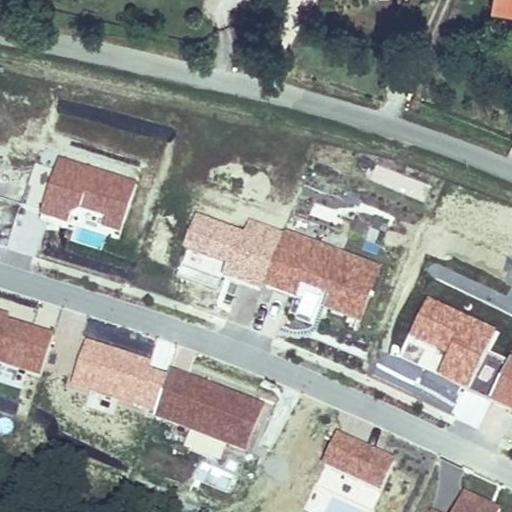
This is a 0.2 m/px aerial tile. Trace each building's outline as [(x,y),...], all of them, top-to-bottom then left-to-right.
[(511,15),(511,0),(493,0),(492,12),(511,15)] [(24,93),(27,76),(0,72),(0,109),(1,110),(4,90),(24,93)] [(284,231),(264,290),(299,303),(304,290),(336,301),(332,315),(362,325),(383,267),(284,231)] [(289,307),(261,297),(250,328),(279,338),(289,307)] [(192,378),(173,371),(172,376),(190,383),(192,378)] [(172,376),(156,417),(247,451),(264,406),(192,378),(190,383),(172,376)] [(398,463),(337,437),(321,472),(382,500),(398,463)] [(502,511),(503,511),(465,495),(456,511),(502,511)]
